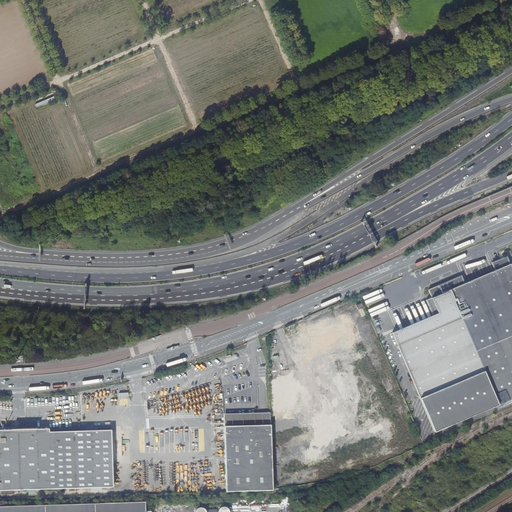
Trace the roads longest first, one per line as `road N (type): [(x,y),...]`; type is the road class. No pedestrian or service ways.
road 1 (secondary): [(0,382),(82,375),(193,348),(511,216)]
road 2 (motorway): [(511,118),(324,233),(181,274)]
road 3 (track): [(0,105),(246,0)]
road 4 (trunk): [(511,69),(295,209)]
road 5 (trunk): [(295,209),(205,253),(53,259)]
road 6 (track): [(98,175),(22,0)]
road 7 (motorway): [(180,291),(296,265),(360,237)]
road 8 (trunk): [(181,274),(0,269)]
road 9 (trunk): [(0,287),(180,291)]
road 10 (motorway): [(360,237),(511,139)]
road 11 (motorway): [(360,237),(511,173)]
road 12 (track): [(197,134),(140,0)]
road 13 (trunk): [(511,99),(388,158)]
